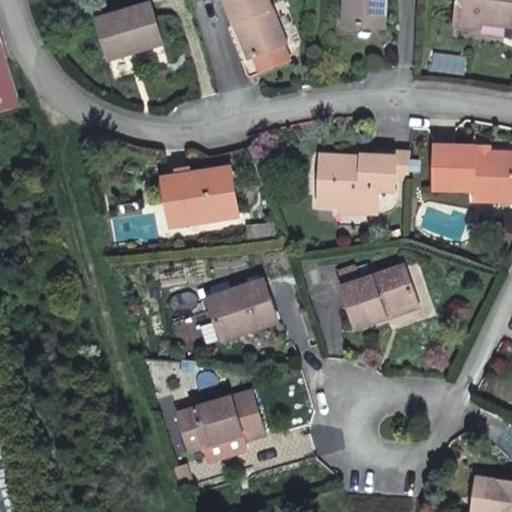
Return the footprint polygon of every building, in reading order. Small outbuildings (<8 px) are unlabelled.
[(223,0),(232,21),(235,20),(248,56),(250,55),(256,70),(285,60),(280,45),(282,44),(266,0),(223,0)] [(350,0),(342,0),(341,26),(349,26),(350,0)] [(350,0),(349,26),(384,27),(385,0),(350,0)] [(454,0),(453,18),(482,21),(508,23),(510,0),(454,0)] [(150,5),(97,21),(109,62),(162,45),(150,5)] [(482,21),(453,18),(452,25),(481,28),(482,21)] [(235,20),(232,21),(245,57),(248,56),(235,20)] [(0,28),(0,112),(22,106),(0,28)] [(431,184),(469,185),(507,185),(508,150),(492,150),(478,149),(477,141),(432,140),(431,184)] [(492,141),(477,141),(478,149),(492,150),(492,141)] [(390,175),(406,174),(408,144),(391,145),(391,149),(390,175)] [(390,181),(390,175),(391,149),(321,151),(320,194),(368,194),(369,181),(390,181)] [(176,177),(176,196),(185,196),(185,222),(242,223),(242,177),(176,177)] [(507,185),(469,185),(469,196),(507,196),(507,185)] [(185,196),(176,196),(176,222),(185,222),(185,196)] [(406,268),(353,285),(339,290),(353,332),(387,321),(384,313),(417,302),(406,268)] [(339,290),(353,285),(350,275),(335,280),(339,290)] [(266,281),(212,296),(226,338),(281,321),(266,281)] [(420,311),(417,302),(384,313),(387,321),(420,311)] [(199,448),(211,444),(246,432),(248,442),(271,434),(256,392),(187,416),(199,448)] [(246,432),(211,444),(216,459),(247,449),(250,447),(248,442),(246,432)] [(511,511),(511,481),(480,476),(475,511),(511,511)]
